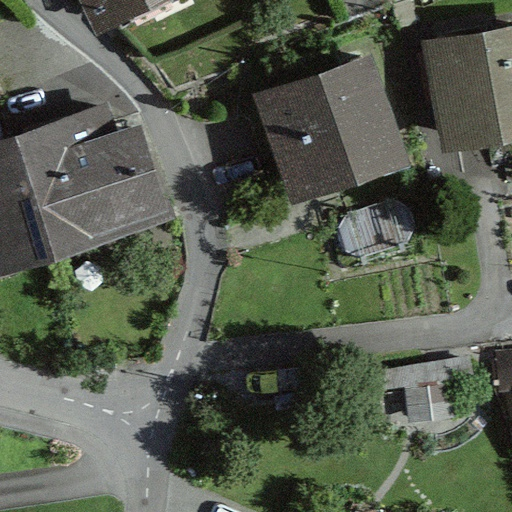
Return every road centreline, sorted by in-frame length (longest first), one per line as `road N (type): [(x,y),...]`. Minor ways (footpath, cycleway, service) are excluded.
road 1 (residential): [(43,0),(134,80),(182,166),(199,226),(197,296),(153,424)]
road 2 (residential): [(0,383),(153,424)]
